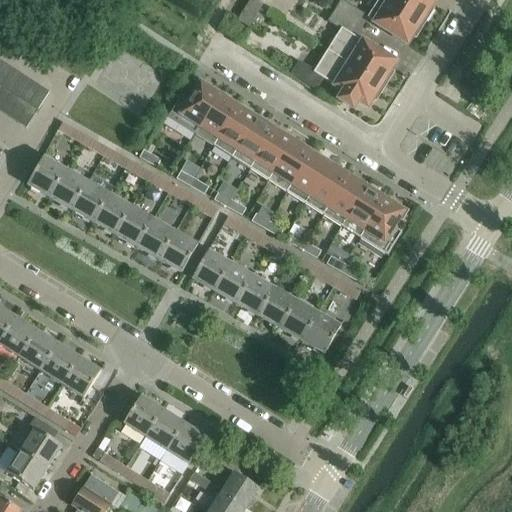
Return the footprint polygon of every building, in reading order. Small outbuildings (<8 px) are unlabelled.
[(252,0),(237,22),(248,29),(262,7),(252,0)] [(424,25),(383,0),(379,0),(366,20),(407,46),(412,37),(415,39),(424,25)] [(383,0),(424,25),(432,11),(430,10),(435,1),(433,0),(383,0)] [(357,27),(363,17),(341,3),(334,13),(357,27)] [(357,27),(334,13),(328,24),(340,31),(327,53),(384,88),(392,75),(390,73),(395,64),(351,36),(357,27)] [(384,88),(327,53),(315,72),(299,63),(291,76),(317,92),(323,81),(344,94),(339,103),(353,111),(358,103),(367,109),(373,101),(375,102),(384,88)] [(0,113),(26,130),(50,95),(0,62),(0,113)] [(221,96),(212,90),(210,93),(200,87),(191,102),(182,96),(167,120),(195,137),(221,96)] [(239,107),(221,96),(195,137),(213,149),(239,107)] [(257,119),(239,107),(213,149),(231,160),(257,119)] [(276,130),(257,119),(231,160),(250,172),(276,130)] [(86,139),(63,126),(59,134),(81,147),(86,139)] [(294,142),(276,130),(250,172),(268,183),(294,142)] [(107,151),(86,139),(81,147),(103,159),(107,151)] [(312,154),(294,142),(268,183),(286,195),(312,154)] [(129,163),(107,151),(103,159),(125,171),(129,163)] [(139,160),(156,170),(160,162),(143,153),(139,160)] [(330,165),(312,154),(286,195),(304,206),(330,165)] [(66,173),(44,161),(28,189),(50,201),(66,173)] [(151,176),(129,163),(125,171),(147,184),(151,176)] [(349,177),(330,165),(304,206),(323,218),(349,177)] [(88,186),(66,173),(50,201),(72,214),(88,186)] [(194,182),(180,174),(176,182),(190,189),(194,182)] [(173,188),(151,176),(147,184),(168,196),(173,188)] [(367,188),(349,177),(323,218),(341,229),(367,188)] [(190,189),(204,197),(208,190),(194,182),(190,189)] [(110,198),(88,186),(72,214),(94,226),(110,198)] [(195,200),(173,188),(168,196),(190,209),(195,200)] [(385,200),(367,188),(341,229),(359,241),(385,200)] [(232,203),(218,195),(214,203),(227,211),(232,203)] [(131,211),(110,198),(94,226),(115,238),(131,211)] [(190,209),(213,221),(217,213),(195,200),(190,209)] [(387,258),(401,235),(393,229),(399,220),(401,222),(407,213),(385,200),(359,241),(387,258)] [(227,211),(241,219),(246,211),(232,203),(227,211)] [(153,223),(131,211),(115,238),(137,251),(153,223)] [(269,225),(255,217),(251,224),(265,232),(269,225)] [(250,232),(228,219),(223,227),(245,240),(250,232)] [(175,235),(153,223),(137,251),(159,263),(175,235)] [(265,232),(279,240),(283,233),(269,225),(265,232)] [(272,244),(250,232),(245,240),(268,252),(272,244)] [(197,248),(175,235),(159,263),(182,276),(197,248)] [(307,246),(293,238),(289,246),(302,254),(307,246)] [(294,257),(272,244),(268,252),(290,265),(294,257)] [(302,254),(316,262),(321,254),(307,246),(302,254)] [(230,266),(208,254),(192,282),(214,295),(230,266)] [(316,269),(294,257),(290,265),(312,277),(316,269)] [(346,268),(330,259),(326,267),(341,276),(346,268)] [(252,279),(230,266),(214,295),(236,307),(252,279)] [(341,276),(357,285),(361,277),(346,268),(341,276)] [(338,281),(316,269),(312,277),(334,290),(338,281)] [(274,291),(252,279),(236,307),(258,320),(274,291)] [(338,281),(334,290),(356,302),(361,294),(338,281)] [(296,304),(274,291),(258,320),(280,332),(296,304)] [(318,316),(296,304),(280,332),(302,345),(318,316)] [(0,345),(16,320),(0,309),(0,345)] [(341,329),(318,316),(302,345),(325,358),(341,329)] [(38,334),(16,320),(0,345),(0,348),(20,361),(38,334)] [(59,347),(38,334),(20,361),(41,375),(59,347)] [(80,361),(59,347),(41,375),(63,388),(80,361)] [(102,374),(80,361),(63,388),(84,402),(102,374)] [(27,398),(6,384),(1,392),(22,405),(27,398)] [(48,411),(27,398),(22,405),(43,419),(48,411)] [(163,413),(141,399),(124,426),(146,440),(163,413)] [(43,419),(65,433),(70,425),(48,411),(43,419)] [(184,427),(163,413),(146,440),(167,453),(184,427)] [(206,440),(184,427),(167,453),(189,467),(206,440)] [(62,449),(35,431),(21,453),(48,471),(62,449)] [(48,471),(21,453),(7,475),(34,493),(48,471)] [(126,471),(104,458),(100,464),(121,478),(126,471)] [(147,485),(126,471),(121,478),(143,492),(147,485)] [(205,482),(195,475),(190,482),(200,489),(205,482)] [(245,511),(259,492),(234,476),(221,497),(243,511),(245,511)] [(107,511),(119,495),(92,478),(72,508),(78,511),(77,511),(107,511)] [(215,489),(205,482),(200,489),(210,496),(215,489)] [(143,492),(164,505),(169,499),(147,485),(143,492)] [(156,511),(125,491),(114,508),(120,511),(156,511)] [(243,511),(221,497),(210,511),(243,511)] [(17,511),(1,501),(1,503),(0,502),(0,511),(17,511)]
